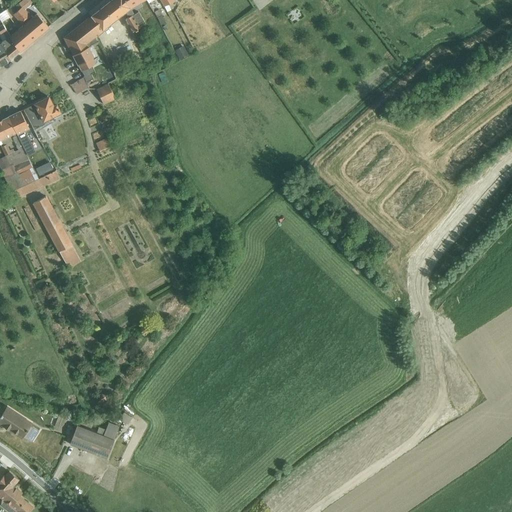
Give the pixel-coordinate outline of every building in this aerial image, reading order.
[(24,5),(18,10),(39,34),(49,26),(37,11),(35,13),(33,10),(30,13),(25,7),(31,3),(28,0),(23,0),(21,2),(24,5)] [(130,6),(126,0),(110,0),(64,37),(73,54),(89,46),(99,40),(97,36),(126,11),(129,16),(126,18),(133,30),(132,31),(136,39),(141,37),(142,36),(138,28),(147,22),(139,10),(134,13),(133,10),(130,6)] [(126,0),(130,6),(133,10),(143,5),(141,1),(143,0),(126,0)] [(166,0),(147,0),(149,2),(152,0),(161,0),(167,11),(172,9),(169,4),(166,0)] [(149,16),(154,12),(150,6),(145,9),(149,16)] [(10,16),(6,9),(0,12),(0,17),(2,21),(10,16)] [(159,9),(155,11),(162,26),(167,23),(159,9)] [(29,42),(39,34),(18,10),(13,13),(23,24),(19,27),(29,42)] [(11,58),(20,50),(10,35),(3,23),(0,24),(0,35),(3,40),(7,47),(4,49),(11,58)] [(10,35),(20,50),(29,42),(19,27),(17,26),(12,30),(14,32),(10,35)] [(10,59),(11,58),(4,49),(7,47),(3,40),(0,41),(0,64),(8,60),(7,58),(8,57),(10,59)] [(184,45),(175,50),(180,59),(189,54),(184,45)] [(89,46),(73,54),(81,70),(84,74),(94,69),(91,65),(96,62),(93,56),(94,56),(89,46)] [(159,66),(149,70),(151,74),(154,73),(161,70),(159,66)] [(85,75),(84,76),(86,81),(93,78),(91,73),(95,71),(94,69),(84,74),(85,75)] [(86,81),(84,76),(71,83),(77,93),(88,86),(86,81)] [(109,83),(96,88),(104,104),(116,98),(109,83)] [(49,96),(24,108),(36,131),(55,120),(54,118),(62,114),(61,113),(62,112),(57,102),(53,104),(49,96)] [(119,119),(131,114),(127,105),(115,110),(119,119)] [(20,110),(7,116),(27,155),(36,150),(26,130),(29,128),(20,110)] [(1,169),(12,191),(39,178),(27,155),(7,116),(0,119),(0,142),(6,155),(0,157),(0,165),(2,169),(1,169)] [(109,136),(96,142),(100,151),(113,145),(109,136)] [(39,178),(12,191),(16,198),(59,177),(56,170),(39,178)] [(47,195),(33,203),(59,251),(68,267),(81,261),(72,244),(73,244),(47,195)] [(0,405),(0,422),(22,438),(23,436),(32,442),(39,430),(31,425),(33,422),(7,405),(5,408),(0,405)] [(124,411),(120,418),(128,424),(132,417),(124,411)] [(77,425),(70,444),(107,458),(119,426),(109,422),(106,428),(99,426),(97,432),(77,425)] [(68,424),(65,433),(71,435),(74,426),(68,424)] [(0,496),(2,498),(1,504),(11,511),(28,511),(33,506),(21,495),(23,492),(14,485),(19,479),(9,470),(5,475),(4,474),(0,479),(0,496)]
